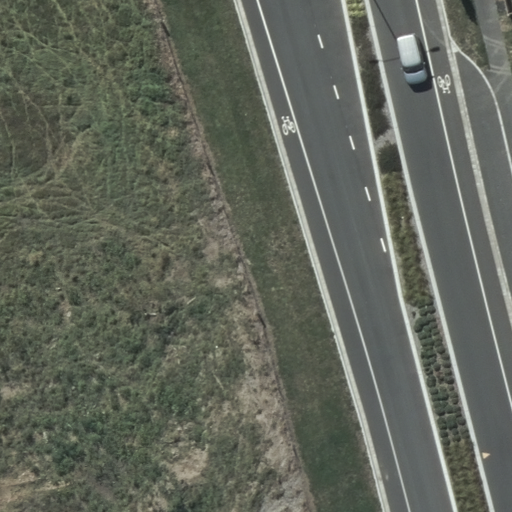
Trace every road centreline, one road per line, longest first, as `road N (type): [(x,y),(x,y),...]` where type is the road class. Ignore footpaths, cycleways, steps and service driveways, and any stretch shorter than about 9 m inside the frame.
road 1 (residential): [(418,290),(311,0)]
road 2 (residential): [(379,0),(418,290)]
road 3 (residential): [(418,290),(475,511)]
road 4 (track): [(309,511),(354,482),(457,440)]
